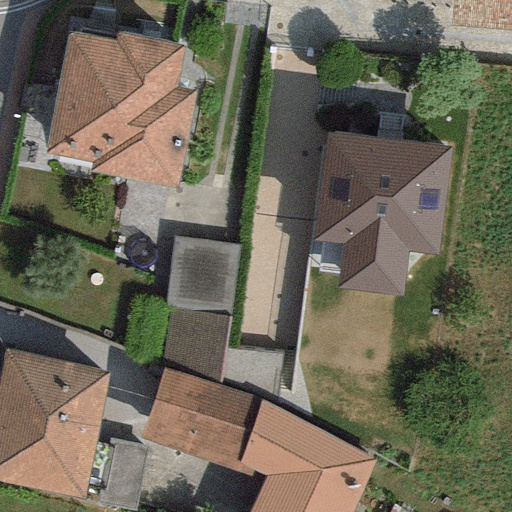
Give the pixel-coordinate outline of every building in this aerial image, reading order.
[(511,0),(452,0),(450,33),(511,38),(511,0)] [(115,44),(69,37),(50,156),(93,163),(91,172),(184,187),(198,96),(174,92),(182,43),(171,42),(116,33),(115,44)] [(448,147),(326,133),(313,239),(345,243),(340,286),(405,294),(410,251),(436,254),(448,147)] [(216,373),(242,245),(179,233),(153,360),(216,373)] [(107,371),(6,351),(0,377),(0,478),(82,495),(107,371)] [(262,401),(162,370),(137,435),(236,471),(261,479),(248,511),(349,511),(373,457),(262,401)]
